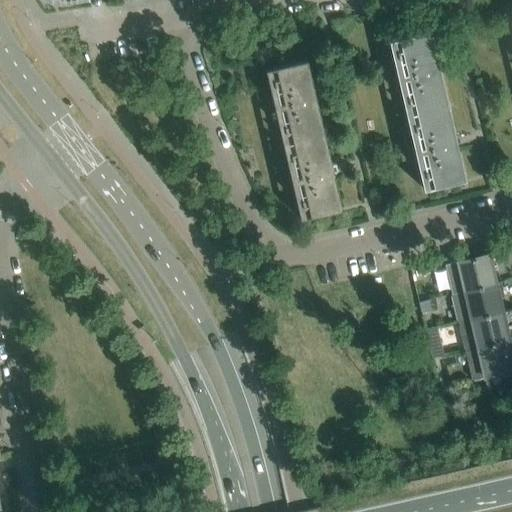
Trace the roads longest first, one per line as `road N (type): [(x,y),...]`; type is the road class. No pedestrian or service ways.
road 1 (residential): [(511,205),(309,254),(275,251),(255,229),(184,15)]
road 2 (tertiary): [(264,511),(219,362),(151,241),(79,147)]
road 3 (tertiary): [(55,165),(121,252),(188,368),(219,437),(238,511)]
road 4 (residential): [(7,312),(38,511)]
road 5 (tertiary): [(79,147),(0,40)]
